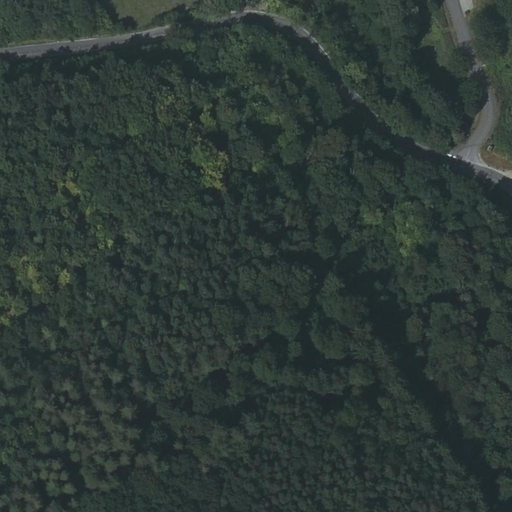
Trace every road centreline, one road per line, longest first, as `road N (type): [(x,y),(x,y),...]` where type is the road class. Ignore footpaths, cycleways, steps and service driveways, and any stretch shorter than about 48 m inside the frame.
road 1 (unclassified): [(468,164),(395,145),(359,115),(306,38),(259,19),(233,16),(0,57)]
road 2 (residential): [(468,164),(492,121),(452,0)]
